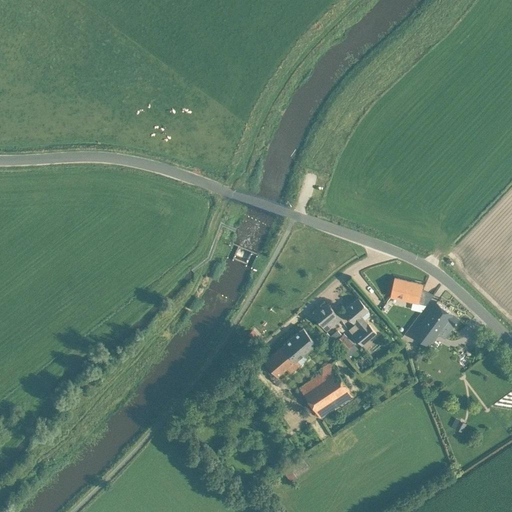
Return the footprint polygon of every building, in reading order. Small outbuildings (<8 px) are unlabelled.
[(419,302),(426,304),(434,294),(422,288),(424,283),(395,277),(391,295),(419,302)] [(367,322),(364,319),(368,316),(369,314),(370,313),(369,311),(368,309),(358,297),(343,310),(353,322),(354,322),(360,329),(353,335),(362,345),(376,332),(367,322)] [(439,332),(446,337),(460,318),(453,314),(453,313),(437,301),(413,333),(429,346),(439,332)] [(326,331),(341,318),(327,303),(313,315),(326,331)] [(303,354),(316,343),(303,327),(263,361),(277,376),(286,368),(290,372),(307,358),(303,354)] [(344,332),(341,334),(338,330),(331,337),(344,351),(353,343),(344,332)] [(315,384),(303,392),(320,417),(339,404),(353,395),(330,362),(319,370),(321,373),(319,374),(312,379),(315,384)] [(462,431),(466,423),(455,417),(451,426),(462,431)] [(293,472),(287,477),(289,481),(296,476),(293,472)]
